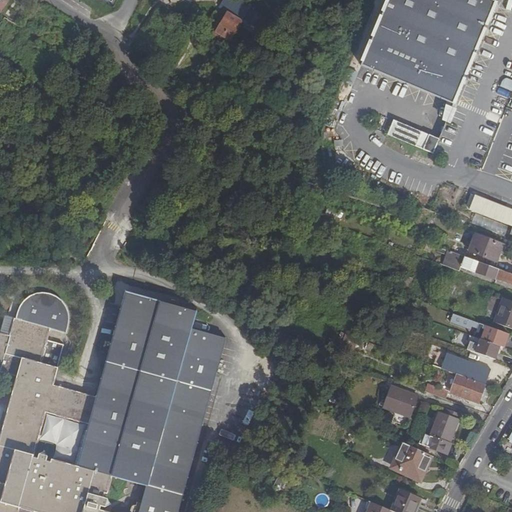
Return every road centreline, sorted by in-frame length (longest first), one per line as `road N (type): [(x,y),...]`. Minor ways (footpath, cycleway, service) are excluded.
road 1 (residential): [(105,33),(173,114),(171,134),(115,224)]
road 2 (tertiary): [(447,511),(511,392)]
